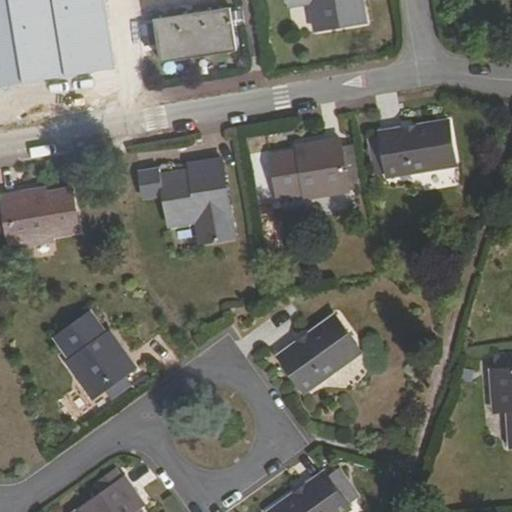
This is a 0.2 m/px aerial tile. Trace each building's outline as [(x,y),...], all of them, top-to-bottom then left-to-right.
[(286,0),(288,7),(308,3),(313,30),(363,22),(359,0),(286,0)] [(157,20),(163,64),(238,52),(232,9),(157,20)] [(391,175),(458,164),(457,152),(468,150),(465,130),(453,132),(452,123),(451,120),(384,131),(391,175)] [(453,132),(465,130),(464,121),(452,123),(453,132)] [(307,196),(351,188),(350,179),(349,172),(360,171),(357,151),(346,153),(345,144),(344,138),(300,145),(300,148),(276,152),(282,195),(306,191),(307,196)] [(346,153),(357,151),(355,142),(345,144),(346,153)] [(457,152),(458,164),(470,162),(468,150),(457,152)] [(149,196),(168,193),(174,224),(203,219),(210,218),(213,240),(237,237),(225,158),(191,163),(193,169),(165,174),(164,167),(144,171),(149,196)] [(361,177),(360,171),(349,172),(350,179),(361,177)] [(52,186),(7,194),(9,207),(10,217),(0,219),(2,234),(12,232),(15,247),(61,240),(60,235),(85,231),(78,186),(53,191),(52,186)] [(0,218),(0,219),(10,217),(9,207),(0,208),(0,218)] [(210,218),(203,219),(207,241),(213,240),(210,218)] [(128,388),(122,380),(130,375),(139,370),(112,331),(110,333),(95,312),(57,339),(71,360),(66,363),(92,401),(108,390),(114,398),(128,388)] [(279,357),(304,392),(362,352),(338,316),(279,357)] [(511,369),(492,371),(495,412),(509,410),(511,444),(511,369)] [(122,380),(128,388),(135,383),(130,375),(122,380)] [(94,481),(101,491),(71,511),(141,511),(140,509),(144,506),(123,476),(121,478),(114,467),(94,481)] [(269,511),(347,511),(352,509),(327,472),(269,511)]
